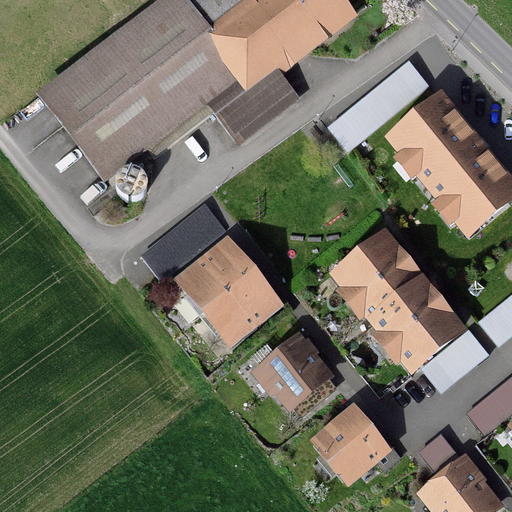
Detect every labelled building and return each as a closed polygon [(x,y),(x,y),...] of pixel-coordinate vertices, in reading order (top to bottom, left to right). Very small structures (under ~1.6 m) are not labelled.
[(259,0),(252,6),(247,0),(171,0),(43,100),(107,181),(205,105),(237,145),(298,97),(275,68),(344,13),(333,0),(259,0)] [(120,4),(116,0),(59,0),(54,6),(88,38),(120,4)] [(347,155),(428,86),(412,66),(331,135),(347,155)] [(511,192),(441,105),(393,144),(470,239),(511,204),(511,192)] [(119,186),(120,196),(125,202),(133,204),(141,201),(146,194),(146,186),(141,179),(133,177),(125,179),(119,186)] [(209,210),(144,260),(162,283),(227,233),(209,210)] [(465,329),(381,230),(319,282),(404,381),(427,362),(462,332),(465,329)] [(180,285),(205,316),(253,277),(228,247),(180,285)] [(277,307),(253,277),(205,316),(229,345),(277,307)] [(500,349),(511,338),(511,299),(480,325),(500,349)] [(470,335),(423,372),(442,396),(489,358),(470,335)] [(285,421),(335,381),(300,338),(250,378),(285,421)] [(511,381),(470,414),(485,434),(511,412),(511,381)] [(346,486),(389,453),(356,410),(313,443),(346,486)] [(437,511),(491,511),(499,506),(464,464),(425,497),(437,511)]
